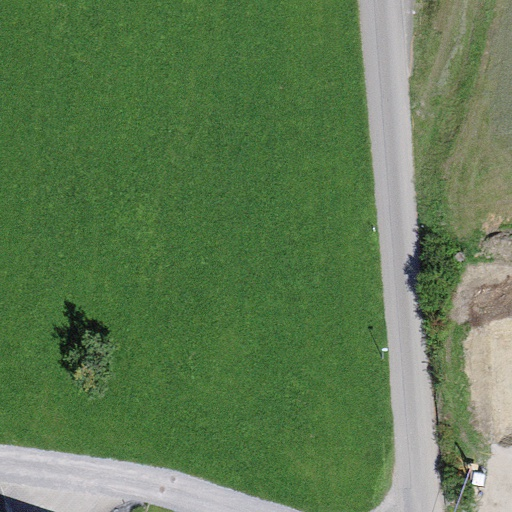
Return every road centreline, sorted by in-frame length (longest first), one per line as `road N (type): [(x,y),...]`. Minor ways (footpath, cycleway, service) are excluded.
road 1 (unclassified): [(425,511),(381,0)]
road 2 (residential): [(231,511),(120,478),(0,463)]
